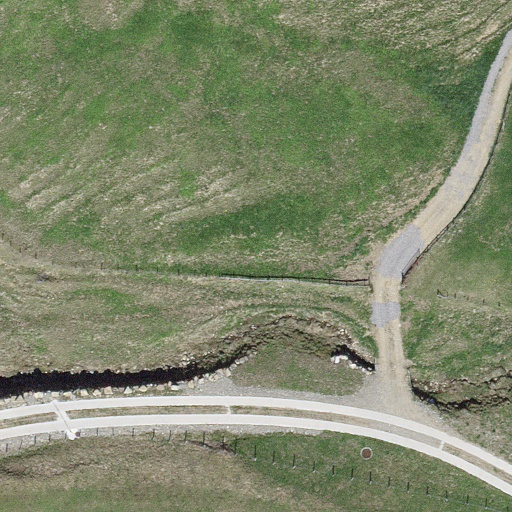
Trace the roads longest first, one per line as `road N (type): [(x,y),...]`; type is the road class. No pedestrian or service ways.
road 1 (track): [(511,494),(414,448),(392,387),(384,319),(387,286),(459,188),(511,54)]
road 2 (track): [(414,448),(222,402),(0,429)]
